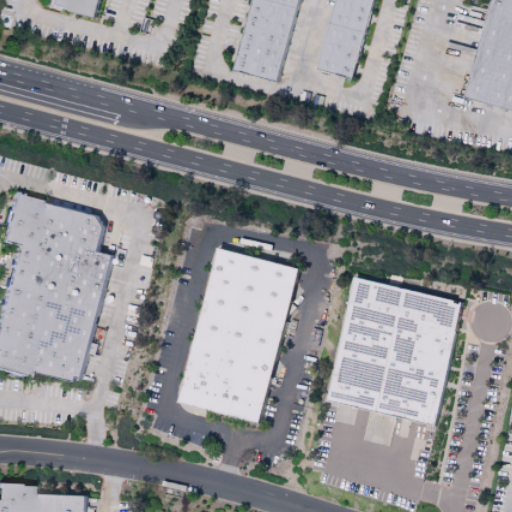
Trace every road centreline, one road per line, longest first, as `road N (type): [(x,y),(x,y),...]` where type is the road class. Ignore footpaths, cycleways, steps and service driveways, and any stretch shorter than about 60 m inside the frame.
road 1 (primary): [(0,110),(333,201),(511,237)]
road 2 (primary): [(511,199),(342,165),(0,72)]
road 3 (residential): [(0,450),(148,468),(311,511)]
